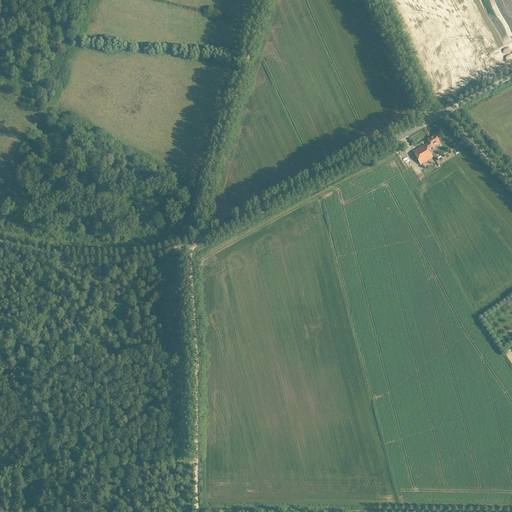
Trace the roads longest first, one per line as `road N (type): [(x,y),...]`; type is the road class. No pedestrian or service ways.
road 1 (tertiary): [(0,241),(111,259),(194,243),(444,113)]
road 2 (track): [(196,510),(422,511)]
road 3 (track): [(189,244),(197,462)]
road 4 (track): [(264,0),(204,205)]
road 5 (track): [(377,0),(432,120)]
